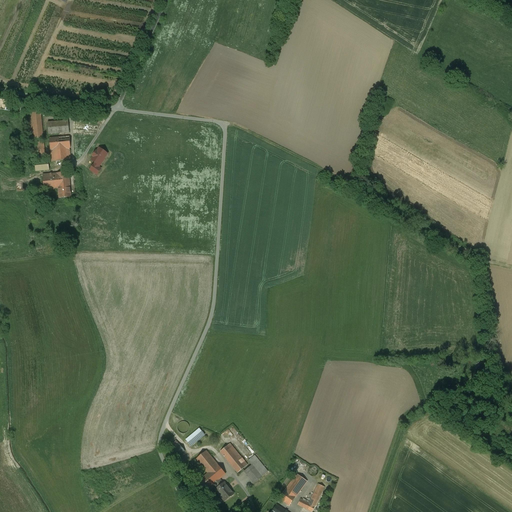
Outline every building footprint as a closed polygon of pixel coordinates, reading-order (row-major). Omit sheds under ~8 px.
[(39,106),(26,107),(29,140),(43,139),(40,113),(40,107),(39,106)] [(67,110),(40,107),(40,113),(67,116),(67,110)] [(68,121),(48,123),(49,134),(69,132),(68,121)] [(69,137),(49,139),(51,162),(70,160),(69,148),(70,148),(69,137)] [(44,142),(35,143),(36,152),(44,151),(44,142)] [(99,148),(97,152),(96,151),(92,156),(93,157),(91,160),(95,163),(94,164),(98,167),(99,166),(105,159),(104,158),(107,154),(99,148)] [(44,151),(36,152),(36,155),(36,159),(45,158),(44,151)] [(48,161),(35,162),(35,172),(49,170),(48,161)] [(94,164),(90,170),(97,175),(101,169),(98,167),(94,164)] [(69,173),(56,174),(58,190),(59,199),(71,197),(69,173)] [(56,174),(42,175),(44,191),(58,190),(56,174)] [(42,187),(35,188),(36,202),(44,201),(42,187)] [(189,430),(189,428),(189,425),(187,423),(185,422),(183,422),(181,422),(179,424),(178,426),(177,428),(178,430),(179,432),(181,433),(183,434),(185,433),(187,432),(189,430)] [(199,429),(186,440),(191,446),(204,435),(199,429)] [(176,441),(167,449),(176,459),(185,451),(176,441)] [(247,465),(230,444),(220,452),(224,457),(238,473),(247,465)] [(206,451),(196,459),(208,474),(197,482),(204,491),(213,484),(225,474),(218,465),(217,465),(206,451)] [(258,460),(254,456),(248,461),(251,465),(244,472),(254,483),(267,472),(258,460)] [(318,473),(318,471),(318,469),(317,468),(315,467),(313,466),(311,467),(309,468),(308,470),(308,472),(308,473),(310,475),(311,476),(313,477),(315,476),(317,475),(318,473)] [(223,484),(219,479),(225,474),(213,484),(217,489),(215,490),(225,501),(230,497),(231,497),(233,496),(233,495),(233,494),(231,490),(230,490),(227,487),(227,486),(224,483),(223,484)] [(297,474),(279,498),(289,506),(307,482),(297,474)] [(309,504),(300,499),(298,505),(312,511),(320,496),(314,493),(309,504)]
